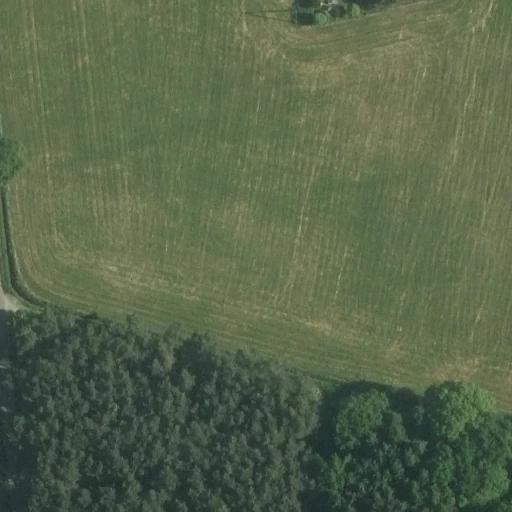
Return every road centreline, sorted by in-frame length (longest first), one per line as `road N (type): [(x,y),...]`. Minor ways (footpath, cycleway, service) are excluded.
road 1 (track): [(0,318),(511,446)]
road 2 (unclassified): [(20,511),(0,310)]
